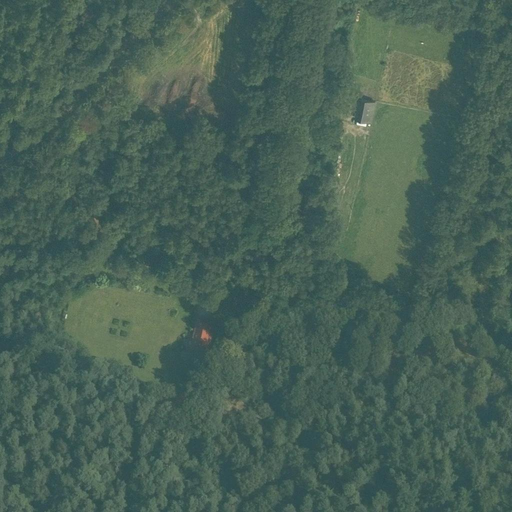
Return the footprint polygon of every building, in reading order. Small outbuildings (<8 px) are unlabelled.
[(375,102),(361,99),(357,119),(371,122),(375,102)] [(94,267),(96,261),(84,256),(82,262),(94,267)] [(148,266),(150,261),(142,257),(140,263),(148,266)] [(227,308),(231,290),(206,284),(202,301),(227,308)] [(207,355),(213,326),(198,322),(192,351),(207,355)] [(181,415),(191,411),(186,397),(176,401),(181,415)]
